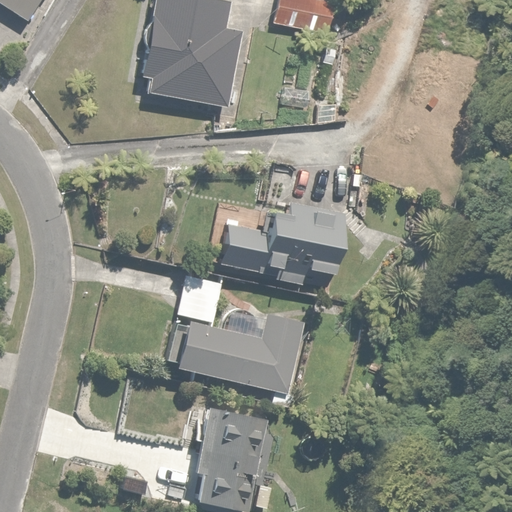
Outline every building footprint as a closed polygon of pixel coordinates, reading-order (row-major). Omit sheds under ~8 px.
[(0,0),(0,4),(24,21),(37,0),(0,0)] [(151,0),(141,75),(147,76),(145,92),(224,103),(235,29),(221,27),(225,0),(151,0)] [(276,0),(273,24),(291,27),(293,13),(330,19),(332,3),(316,0),(276,0)] [(225,220),(218,265),(329,283),(340,217),(299,210),(300,206),(284,203),(282,212),(269,210),(267,226),(225,220)] [(258,337),(188,320),(177,366),(289,392),(306,319),(265,310),(262,322),(258,337)] [(206,444),(199,442),(191,472),(201,475),(195,495),(244,508),(267,420),(209,404),(202,429),(209,431),(206,444)]
